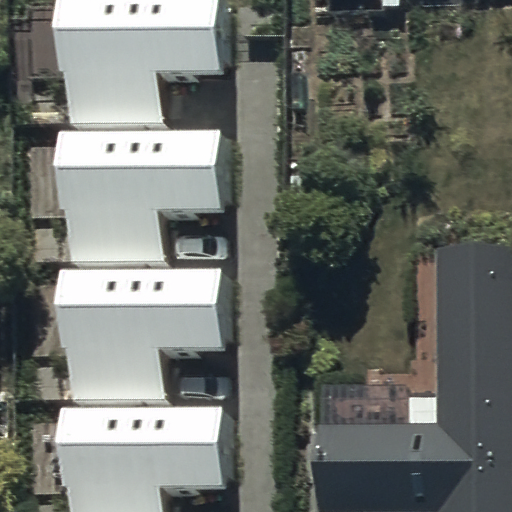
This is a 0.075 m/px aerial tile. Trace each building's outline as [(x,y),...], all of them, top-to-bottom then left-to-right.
[(76,16),(77,130),(167,129),(167,82),(228,82),(228,15),(76,16)] [(76,148),(76,262),(167,262),(167,214),(227,214),(227,148),(76,148)] [(511,511),(511,251),(435,252),(437,423),(317,424),(318,511),(436,511),(438,511),(437,511),(511,511)] [(77,281),(77,395),(168,395),(168,348),(229,348),(229,281),(77,281)] [(78,423),(78,511),(169,511),(169,489),(230,489),(230,423),(78,423)]
